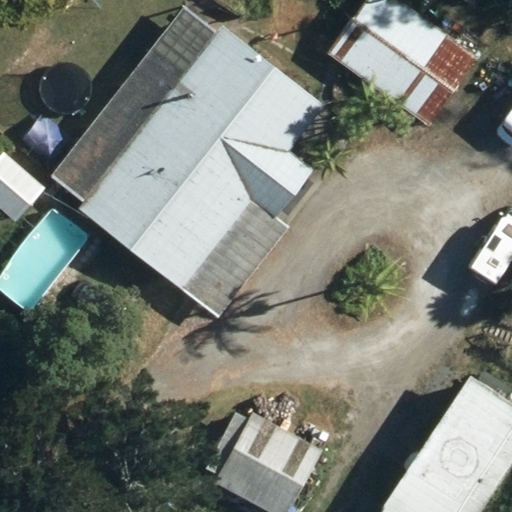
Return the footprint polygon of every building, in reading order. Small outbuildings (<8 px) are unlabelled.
[(421,128),(472,53),(395,0),(357,0),(318,57),(421,128)] [(279,152),(306,117),(313,108),(179,2),(167,17),(41,178),(73,204),(66,212),(208,324),(215,315),(319,183),(279,152)] [(38,187),(0,154),(0,228),(1,229),(38,187)] [(472,511),(511,452),(511,417),(453,379),(364,511),(472,511)] [(227,418),(196,471),(212,480),(205,491),(240,511),(283,511),(320,450),(247,407),(237,424),(227,418)]
